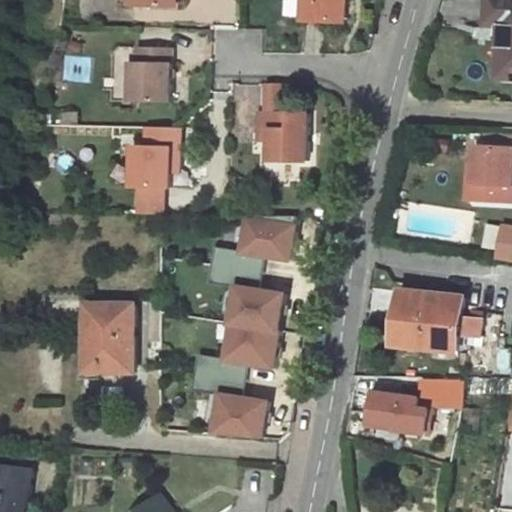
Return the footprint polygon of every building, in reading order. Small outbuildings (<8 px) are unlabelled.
[(306,0),(306,19),(346,20),(346,0),(306,0)] [(511,0),(493,0),(492,23),(508,24),(505,76),(511,76),(511,0)] [(175,46),(142,44),(142,59),(136,58),(135,100),(174,101),(175,46)] [(290,113),(291,83),(268,83),(267,112),(290,113)] [(267,112),(264,112),(263,128),(275,128),(275,141),(274,158),(313,159),(313,113),(290,113),(267,112)] [(149,126),(148,144),(137,143),(135,185),(174,186),(175,166),(183,166),(185,127),(149,126)] [(263,128),(263,140),(275,141),(275,128),(263,128)] [(511,148),(472,147),(471,163),(477,164),(476,183),(480,183),(479,199),(511,201),(511,148)] [(471,163),(469,199),(479,199),(480,183),(476,183),(477,164),(471,163)] [(304,228),(254,221),(249,255),(270,259),(298,263),(304,228)] [(511,237),(501,236),(498,253),(511,255),(511,237)] [(212,284),(244,290),(264,293),(270,259),(249,255),(218,251),(212,284)] [(264,293),(244,290),(239,328),(287,336),(293,297),(264,293)] [(470,298),(407,290),(401,346),(465,352),(466,334),(484,336),(485,322),(468,319),(470,298)] [(139,305),(92,305),(94,372),(140,371),(139,305)] [(282,372),(287,336),(239,328),(233,364),(253,367),(282,372)] [(253,367),(233,364),(203,359),(198,392),(228,397),(248,400),(253,367)] [(471,380),(429,379),(427,409),(454,411),(455,422),(463,422),(471,380)] [(248,400),(228,397),(222,435),(271,442),(277,405),(248,400)] [(38,472),(0,466),(0,511),(18,511),(19,508),(32,510),(38,472)] [(178,511),(166,496),(144,511),(178,511)]
